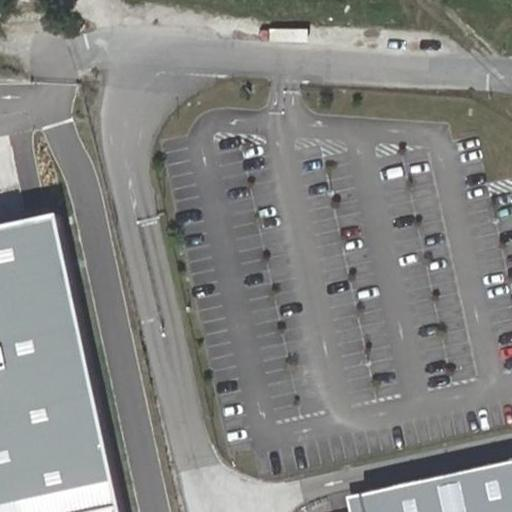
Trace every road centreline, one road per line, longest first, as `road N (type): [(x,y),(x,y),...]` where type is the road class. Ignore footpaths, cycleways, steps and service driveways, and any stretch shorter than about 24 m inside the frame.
road 1 (unknown): [(145,49),(136,131),(142,228),(213,511)]
road 2 (unknown): [(289,122),(224,131),(217,144),(222,192),(278,425),(298,431),(352,424)]
road 3 (unknown): [(368,133),(442,150),(493,394)]
road 4 (unknown): [(289,122),(352,424)]
road 5 (unknown): [(368,133),(422,411)]
road 6 (unknown): [(511,446),(250,511)]
